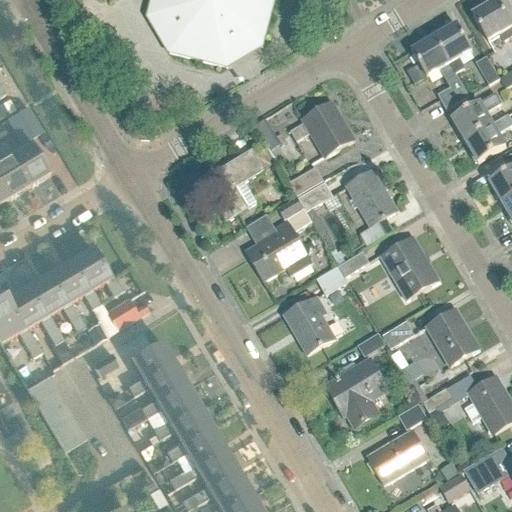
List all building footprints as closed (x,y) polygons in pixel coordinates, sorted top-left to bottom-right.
[(152,0),(147,21),(168,57),(227,72),(262,50),(275,0),(152,0)] [(511,41),(511,30),(498,6),(473,20),(489,47),(500,40),(504,46),(511,41)] [(450,70),(458,65),(472,57),(456,30),(434,43),(450,70)] [(446,115),(468,101),(450,70),(434,43),(412,57),(427,83),(440,76),(450,93),(438,100),(446,115)] [(489,91),(500,84),(486,62),(476,68),(489,91)] [(511,77),(500,84),(506,95),(511,91),(511,77)] [(493,131),(493,130),(486,119),(502,110),(496,100),(452,125),(465,147),(493,131)] [(2,107),(0,108),(0,121),(8,117),(2,107)] [(355,146),(332,108),(302,126),(304,129),(291,136),(297,147),(310,139),(325,163),(355,146)] [(29,110),(26,111),(7,123),(21,147),(43,134),(29,110)] [(493,131),(465,147),(478,169),(506,152),(498,140),(511,131),(511,127),(508,121),(493,130),(493,131)] [(279,146),(265,124),(255,130),(269,152),(279,146)] [(9,161),(27,192),(50,178),(32,148),(14,158),(5,145),(8,143),(0,128),(0,155),(5,164),(9,161)] [(223,171),(202,184),(227,225),(247,213),(256,208),(244,188),(277,168),(266,149),(224,174),(223,171)] [(9,161),(5,164),(0,166),(0,194),(6,205),(27,192),(9,161)] [(297,201),(324,186),(316,172),(289,187),(297,201)] [(511,175),(490,188),(502,210),(511,204),(511,175)] [(397,218),(373,176),(346,192),(370,233),(397,218)] [(306,217),(332,202),(325,188),(298,203),(306,217)] [(297,204),(279,214),(285,224),(303,213),(297,204)] [(511,204),(502,210),(511,226),(511,204)] [(276,245),(249,262),(263,287),(286,273),(290,281),(313,268),(295,238),(312,228),(305,215),(288,226),(270,236),(273,240),(276,245)] [(384,252),(400,243),(395,234),(379,243),(384,252)] [(438,287),(412,244),(381,262),(407,305),(438,287)] [(95,252),(93,253),(74,264),(92,294),(93,294),(105,287),(114,301),(122,296),(95,252)] [(362,258),(339,272),(345,283),(369,269),(362,258)] [(74,264),(53,277),(70,307),(71,307),(84,299),(92,313),(101,308),(93,294),(92,294),(74,264)] [(326,302),(346,290),(336,274),(316,285),(326,302)] [(70,307),(53,277),(31,290),(49,320),(49,319),(61,312),(76,337),(85,331),(79,321),(79,320),(71,307),(70,307)] [(49,320),(31,290),(9,302),(27,333),(28,332),(40,325),(54,350),(63,344),(57,334),(57,333),(49,319),(49,320)] [(307,360),(335,344),(321,321),(326,318),(316,301),(283,321),(307,360)] [(9,302),(0,307),(0,334),(6,345),(18,338),(32,363),(42,357),(35,346),(36,346),(28,332),(27,333),(9,302)] [(117,334),(135,324),(140,321),(128,302),(106,315),(117,334)] [(478,356),(455,316),(426,332),(450,372),(478,356)] [(108,321),(97,328),(105,342),(116,335),(108,321)] [(391,357),(414,343),(406,329),(382,344),(391,357)] [(385,350),(379,341),(378,339),(357,351),(364,363),(385,350)] [(131,395),(176,369),(163,347),(132,365),(143,383),(129,391),(131,395)] [(92,368),(100,381),(119,370),(111,357),(92,368)] [(342,374),(345,379),(325,391),(343,423),(345,421),(353,435),(378,421),(370,407),(388,396),(369,364),(356,372),(353,368),(342,374)] [(176,369),(131,395),(134,400),(148,392),(156,405),(142,413),(144,417),(189,391),(176,369)] [(470,380),(446,394),(422,408),(428,417),(441,410),(444,414),(445,415),(456,408),(455,407),(477,393),(470,380)] [(35,404),(55,392),(48,382),(29,393),(35,404)] [(482,421),(493,440),(511,428),(511,413),(494,384),(469,399),(474,407),(464,413),(472,427),(482,421)] [(189,391),(144,417),(147,422),(161,414),(169,427),(155,435),(157,439),(202,413),(189,391)] [(55,392),(35,404),(41,414),(61,402),(55,392)] [(61,402),(41,414),(47,424),(67,412),(61,402)] [(427,422),(420,410),(419,409),(398,420),(406,434),(427,422)] [(441,410),(428,417),(438,434),(449,428),(442,415),(444,414),(441,410)] [(67,412),(47,424),(53,434),(73,422),(67,412)] [(202,413),(157,439),(160,443),(174,435),(181,448),(168,456),(170,461),(215,435),(202,413)] [(73,422),(53,434),(59,444),(79,432),(73,422)] [(86,444),(79,432),(59,444),(66,456),(86,444)] [(194,470),(180,478),(169,485),(172,489),(183,483),(227,456),(215,435),(170,461),(173,465),(186,457),(194,470)] [(383,490),(428,464),(412,436),(367,463),(383,490)] [(498,455),(464,475),(477,498),(508,480),(511,486),(511,463),(510,465),(508,462),(503,465),(498,455)] [(227,456),(183,483),(172,489),(174,493),(199,478),(207,492),(182,507),(185,511),(240,478),(227,456)] [(451,466),(440,473),(447,484),(458,477),(451,466)] [(240,478),(185,511),(192,511),(212,500),(219,511),(233,511),(253,500),(240,478)] [(449,509),(470,497),(461,482),(440,494),(449,509)] [(156,487),(146,492),(151,499),(160,494),(156,487)] [(158,511),(162,511),(168,509),(160,494),(151,499),(158,511)] [(233,511),(260,511),(253,500),(233,511)]
